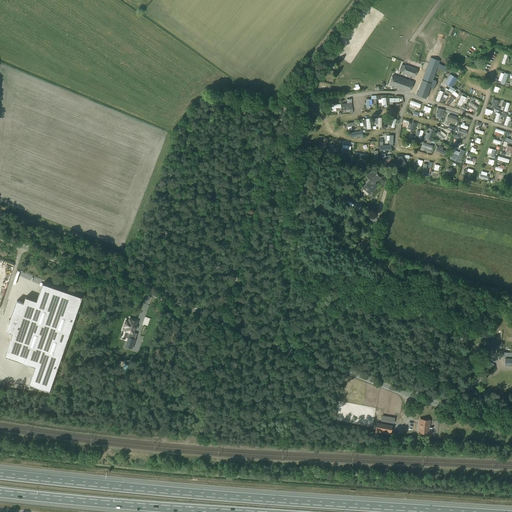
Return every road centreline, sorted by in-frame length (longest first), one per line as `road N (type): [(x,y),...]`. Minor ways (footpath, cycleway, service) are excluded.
road 1 (motorway): [(455,511),(0,474)]
road 2 (unclassified): [(511,416),(408,394),(222,322)]
road 3 (unclassified): [(222,322),(0,232)]
road 4 (motorway): [(0,491),(237,511)]
road 5 (unclassified): [(283,105),(399,93),(511,129)]
road 6 (unclassified): [(222,322),(283,105)]
road 7 (unclassified): [(283,105),(358,0)]
